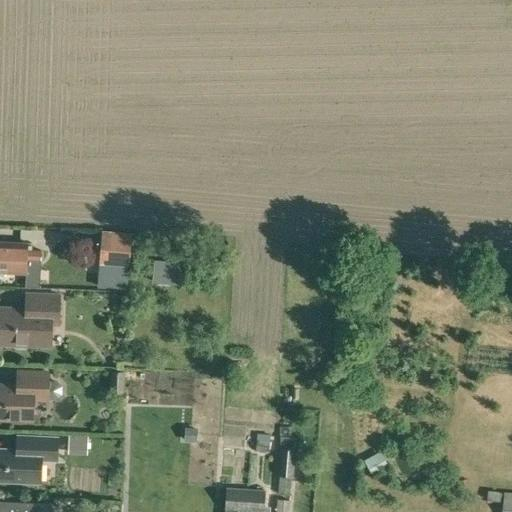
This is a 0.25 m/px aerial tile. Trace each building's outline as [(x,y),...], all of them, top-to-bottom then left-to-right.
[(129,267),(132,232),(101,230),(98,264),(129,267)] [(39,287),(40,261),(41,251),(27,250),(27,243),(0,241),(0,275),(3,276),(6,272),(26,273),(25,286),(39,287)] [(179,262),(155,260),(154,280),(178,282),(179,262)] [(128,288),(128,274),(114,274),(114,288),(128,288)] [(58,324),(59,295),(25,294),(25,309),(0,307),(0,344),(15,345),(18,349),(26,349),(29,346),(50,346),(51,324),(58,324)] [(17,384),(0,382),(0,418),(31,419),(32,399),(46,399),(46,397),(52,397),(58,397),(62,393),(62,387),(59,383),(53,381),(47,381),(47,372),(18,370),(17,384)] [(233,376),(232,385),(241,385),(242,377),(233,376)] [(330,380),(320,380),(320,388),(330,388),(330,380)] [(186,438),(197,438),(197,427),(186,427),(186,438)] [(56,460),(57,437),(17,436),(17,449),(0,448),(0,480),(40,482),(41,459),(56,460)] [(88,436),(69,436),(68,452),(87,453),(88,436)] [(269,440),(256,439),(256,449),(268,450),(269,440)] [(282,448),(280,476),(292,477),(294,477),(296,449),(294,449),(282,448)] [(264,511),(265,489),(226,487),(224,510),(264,511)] [(500,501),(501,492),(487,491),(487,500),(500,501)] [(501,511),(511,511),(511,491),(504,491),(501,511)] [(58,511),(59,505),(52,505),(52,503),(0,500),(0,511),(58,511)]
